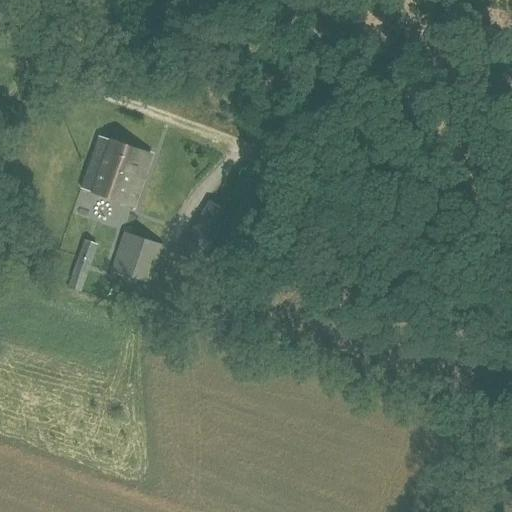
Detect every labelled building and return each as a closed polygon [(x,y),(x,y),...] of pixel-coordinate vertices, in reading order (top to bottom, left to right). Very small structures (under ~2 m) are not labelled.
[(132,207),(149,156),(121,146),(97,138),(80,189),(132,207)] [(229,216),(207,204),(178,255),(200,268),(229,216)] [(148,285),(161,245),(123,232),(110,272),(148,285)] [(81,292),(96,245),(82,240),(66,287),(81,292)] [(83,352),(84,341),(105,344),(107,328),(65,322),(64,327),(57,326),(53,348),(83,352)]
